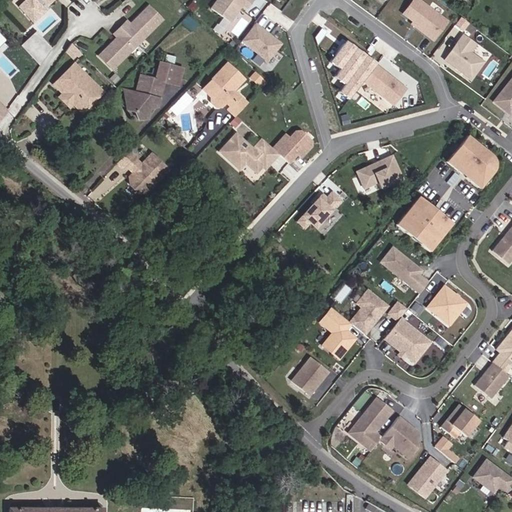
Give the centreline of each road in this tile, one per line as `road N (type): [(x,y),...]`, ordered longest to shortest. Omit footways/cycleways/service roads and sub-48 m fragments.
road 1 (residential): [(308,446),(352,385),(376,375),(436,388),(489,319),(487,295),(463,270),(461,246),(511,184)]
road 2 (residential): [(334,143),(442,111),(437,80),(333,0)]
road 3 (residential): [(176,316),(0,142)]
road 4 (residential): [(176,316),(334,143)]
road 5 (residential): [(308,446),(176,316)]
road 6 (unknown): [(81,13),(0,119)]
